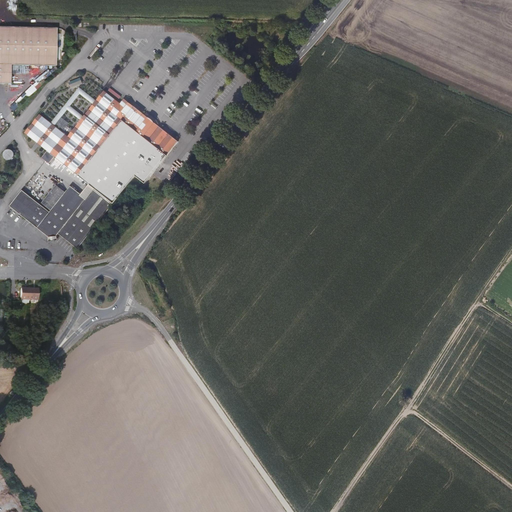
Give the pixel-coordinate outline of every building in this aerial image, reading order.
[(53,67),(53,29),(0,27),(0,84),(7,85),(8,66),(53,67)] [(67,107),(78,94),(80,91),(77,89),(49,124),(52,126),(53,124),(58,118),(65,110),(67,107)] [(93,102),(80,91),(78,94),(92,104),(93,102)] [(94,226),(112,204),(127,185),(133,177),(143,184),(176,142),(121,100),(118,104),(102,92),(93,102),(92,104),(81,118),(79,121),(70,131),(69,133),(66,138),(51,157),(45,152),(39,159),(47,165),(52,158),(74,175),(82,181),(85,184),(92,189),(84,199),(74,191),(68,187),(63,193),(49,211),(48,213),(20,191),(8,207),(32,226),(53,243),(58,236),(76,250),(94,226)] [(81,118),(67,107),(65,110),(79,121),(81,118)] [(51,157),(66,138),(52,126),(49,124),(37,115),(22,134),(45,152),(51,157)] [(65,127),(66,124),(58,118),(53,124),(61,131),(63,128),(69,133),(70,131),(65,127)] [(12,157),(12,156),(12,154),(11,153),(10,152),(9,151),(8,151),(7,151),(6,151),(4,151),(3,152),(2,153),(2,154),(2,156),(2,157),(2,158),(3,159),(4,160),(5,161),(6,161),(8,161),(9,161),(10,160),(11,159),(12,158),(12,157)] [(84,199),(92,189),(85,184),(82,181),(79,184),(74,191),(84,199)] [(49,211),(63,193),(54,186),(40,204),(49,211)] [(38,301),(39,289),(20,288),(20,300),(38,301)]
